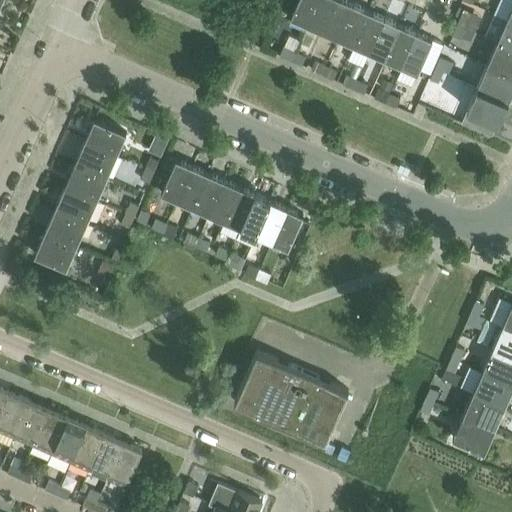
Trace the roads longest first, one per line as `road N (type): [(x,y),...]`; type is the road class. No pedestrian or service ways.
road 1 (unclassified): [(491,232),(59,47)]
road 2 (residential): [(320,511),(324,500),(306,474),(0,343)]
road 3 (unclassified): [(0,180),(59,47)]
